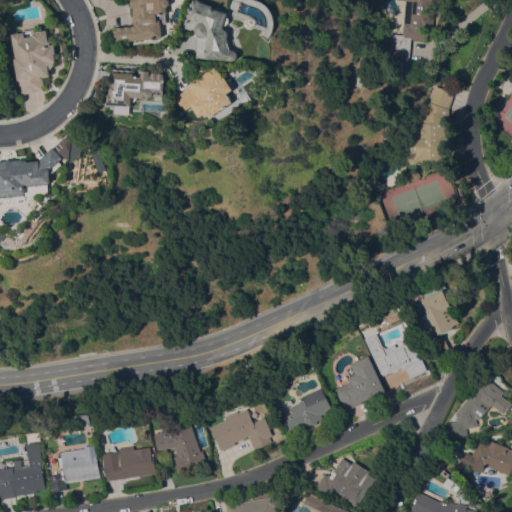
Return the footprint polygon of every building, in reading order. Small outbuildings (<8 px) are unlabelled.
[(116,42),(114,28),(136,26),(135,19),(134,15),(135,15),(134,7),(132,7),(131,0),(173,0),(174,4),(172,6),(170,6),(171,14),(160,15),(161,20),(163,20),(165,37),(116,42)] [(231,25),(229,25),(229,26),(230,29),(232,30),(233,31),(234,33),(234,35),(233,37),(238,50),(241,50),(242,51),(244,53),(244,56),(243,57),(242,58),(241,60),(239,60),(201,57),(203,39),(200,31),(189,27),(198,0),(204,0),(206,1),(207,2),(218,6),(218,8),(234,13),(233,15),(235,17),(235,18),(235,20),(235,22),(233,24),(231,25)] [(406,0),(441,0),(441,1),(438,1),(437,3),(436,3),(433,33),(430,33),(429,38),(420,38),(420,39),(411,39),(410,59),(396,58),(396,56),(388,55),(389,45),(391,45),(392,34),(403,35),(406,0)] [(13,34),(23,32),(23,31),(35,29),(35,31),(49,29),(51,45),(55,45),(56,53),(55,54),(56,62),(55,62),(55,64),(51,69),(49,69),(51,76),(43,77),(44,86),(43,86),(43,89),(37,90),(37,92),(22,94),(22,92),(20,92),(15,58),(17,58),(13,34)] [(197,105),(190,109),(187,104),(186,105),(182,99),(184,98),(182,95),(197,85),(195,83),(205,78),(202,74),(211,68),(213,71),(221,66),(225,67),(240,89),(233,93),(235,94),(236,95),(237,97),(237,99),(239,101),(217,116),(215,114),(212,116),(210,113),(205,116),(197,105)] [(106,103),(107,90),(110,90),(110,83),(113,83),(114,67),(136,69),(136,75),(144,75),(144,69),(153,70),(153,72),(169,73),(167,96),(156,95),(155,96),(153,97),(151,97),(140,97),(139,99),(138,100),(136,101),(135,101),(134,105),(106,103)] [(417,130),(417,122),(421,122),(421,112),(425,112),(429,101),(429,102),(435,85),(454,91),(449,108),(450,145),(448,145),(449,160),(417,160),(417,162),(404,162),(404,138),(421,138),(421,136),(410,136),(410,130),(417,130)] [(0,161),(3,161),(3,163),(4,163),(4,161),(15,160),(16,162),(16,161),(17,160),(24,159),(26,160),(30,160),(30,161),(42,160),(55,146),(66,157),(62,161),(65,163),(57,172),(54,172),(55,182),(52,183),(53,193),(30,195),(30,193),(28,193),(28,196),(19,197),(18,194),(17,196),(15,196),(15,198),(10,198),(10,197),(10,196),(8,195),(8,198),(0,198),(0,161)] [(107,167),(107,168),(100,171),(92,152),(93,151),(99,149),(107,167)] [(416,170),(420,172),(421,175),(419,178),(409,182),(407,177),(409,173),(416,170)] [(428,313),(430,313),(423,298),(444,289),(460,322),(453,325),(454,327),(438,334),(428,313)] [(444,335),(451,351),(438,357),(427,335),(435,331),(436,335),(440,336),(444,335)] [(367,339),(368,339),(367,338),(377,333),(377,335),(379,334),(384,345),(388,347),(396,343),(398,346),(415,339),(428,370),(411,377),(406,366),(403,368),(402,365),(396,368),(393,362),(390,363),(394,371),(383,376),(367,339)] [(388,392),(371,400),(371,398),(345,410),(336,389),(352,381),(350,377),(352,376),(348,368),(354,366),(352,363),(371,355),(388,392)] [(483,379),(487,383),(490,379),(504,391),(501,394),(511,403),(503,413),(492,404),(489,407),(483,402),(475,412),(477,426),(465,428),(467,436),(452,438),(452,437),(449,437),(447,423),(457,422),(456,413),(483,379)] [(323,386),(335,411),(326,415),(325,413),(322,414),(324,417),(318,420),(319,422),(314,424),(313,423),(306,426),(305,424),(291,431),(284,417),(294,412),(291,407),(301,402),(300,398),(323,386)] [(212,426),(228,419),(226,416),(240,411),(240,412),(250,408),(258,428),(260,427),(261,431),(267,428),(273,441),(256,449),(250,435),(236,441),(237,444),(223,450),(212,426)] [(172,425),(192,418),(202,451),(204,450),(208,461),(179,471),(177,465),(179,465),(176,458),(180,457),(177,446),(160,449),(157,433),(166,431),(166,429),(173,428),(172,425)] [(508,447),(508,448),(511,449),(511,472),(510,472),(509,474),(485,465),(480,473),(461,461),(474,439),(487,446),(489,439),(508,447)] [(46,485),(48,485),(48,489),(21,492),(21,494),(14,495),(14,498),(0,499),(0,468),(14,466),(15,467),(16,467),(15,460),(22,459),(23,466),(32,465),(28,443),(41,441),(45,470),(44,470),(46,485)] [(86,448),(86,446),(96,444),(102,478),(86,481),(85,479),(67,482),(68,488),(53,491),(50,475),(63,473),(61,460),(60,461),(59,455),(60,455),(60,452),(86,448)] [(120,448),(135,446),(136,449),(152,446),(152,447),(156,447),(158,458),(156,459),(158,472),(108,480),(104,453),(121,450),(120,448)] [(357,505),(355,504),(354,505),(349,502),(349,500),(334,490),(330,496),(316,486),(325,474),(328,476),(329,474),(331,475),(343,457),(353,463),(355,460),(370,470),(368,473),(376,477),(357,505)] [(310,491),(351,511),(321,511),(297,499),(301,490),(308,494),(310,491)] [(467,504),(466,511),(411,511),(409,511),(418,491),(439,501),(467,504)] [(278,494),(281,508),(276,509),(276,511),(228,511),(227,505),(278,494)]
